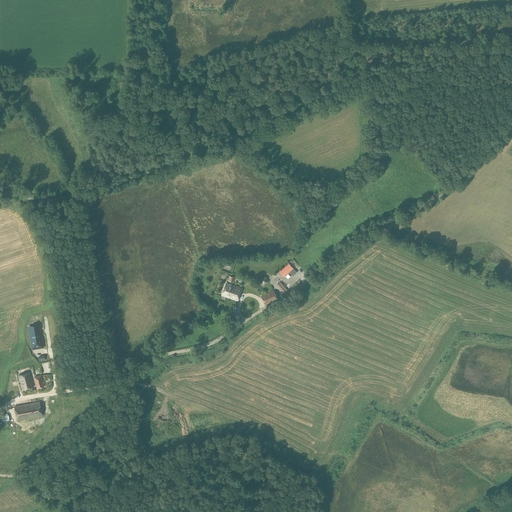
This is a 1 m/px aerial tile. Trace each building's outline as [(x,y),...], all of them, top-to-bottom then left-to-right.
[(268,269),(271,273),(277,267),(279,270),(283,267),(278,260),(268,269)] [(238,301),(242,289),(226,283),(222,295),(238,301)] [(266,306),(278,300),(275,294),(274,290),(261,296),(266,306)] [(14,331),(20,328),(17,320),(11,322),(14,331)] [(42,328),(35,328),(35,344),(43,344),(42,328)] [(11,354),(15,370),(27,367),(23,351),(11,354)] [(7,355),(0,356),(0,394),(16,391),(7,355)] [(23,390),(33,387),(29,373),(19,377),(23,390)] [(44,387),(41,376),(34,377),(38,389),(44,387)] [(18,420),(42,416),(39,402),(15,407),(18,420)]
